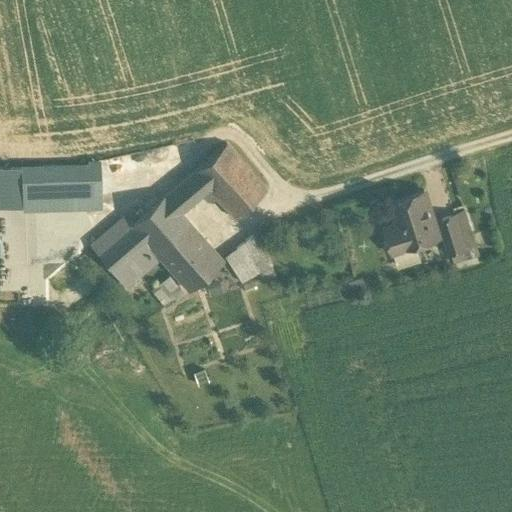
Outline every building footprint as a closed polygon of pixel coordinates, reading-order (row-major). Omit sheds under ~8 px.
[(115,269),(128,283),(160,256),(157,251),(187,220),(180,212),(201,194),(205,199),(211,200),(216,196),(234,215),(266,187),(226,141),(131,222),(125,214),(92,242),(115,269)] [(90,164),(22,165),(23,184),(73,183),(74,204),(100,203),(99,160),(90,160),(90,164)] [(22,165),(0,166),(0,211),(3,272),(34,271),(30,205),(74,204),(73,183),(23,184),(22,165)] [(424,189),(392,199),(399,222),(386,226),(393,249),(439,234),(424,189)] [(461,233),(455,213),(440,217),(451,252),(475,244),(471,230),(461,233)] [(187,220),(157,251),(160,256),(188,288),(222,258),(187,220)] [(259,228),(224,255),(240,280),(270,263),(259,228)] [(177,284),(168,274),(159,282),(167,292),(177,284)] [(167,292),(159,282),(151,288),(166,306),(174,300),(167,292)]
